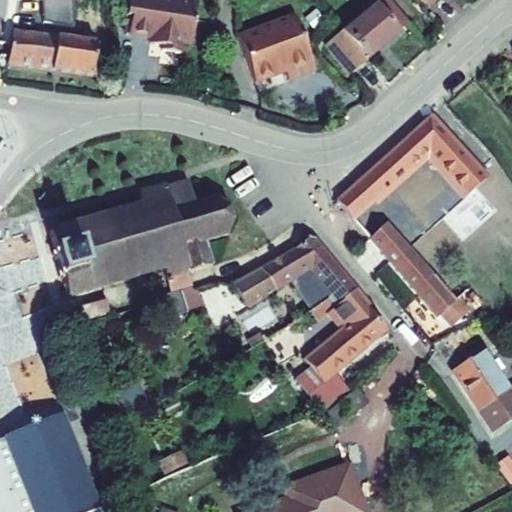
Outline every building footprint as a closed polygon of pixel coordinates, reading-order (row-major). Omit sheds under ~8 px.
[(99,36),(15,27),(11,56),(104,67),(107,22),(105,0),(95,0),(95,26),(100,27),(99,36)] [(129,0),(128,13),(133,13),(130,31),(165,35),(164,46),(182,48),(184,37),(194,39),(198,0),(129,0)] [(366,8),(351,23),(381,53),(414,20),(395,0),(383,0),(371,13),(366,8)] [(310,68),(290,14),(234,35),(251,80),(281,69),(284,78),(310,68)] [(350,21),(330,39),(362,71),(381,53),(351,23),(350,21)] [(343,198),(358,215),(434,147),(468,184),(487,166),(438,112),(343,198)] [(147,199),(55,226),(71,286),(167,260),(171,273),(176,289),(201,282),(196,265),(215,260),(207,232),(227,228),(235,212),(234,207),(232,202),(218,195),(197,200),(192,180),(169,186),(169,184),(144,190),(147,199)] [(464,297),(393,219),(376,234),(446,313),(464,297)] [(290,254),(241,278),(250,299),(306,267),(347,314),(365,299),(351,283),(314,240),(308,241),(290,254)] [(151,297),(176,289),(171,273),(146,281),(151,297)] [(87,309),(111,303),(109,293),(85,299),(87,309)] [(340,320),(348,330),(373,309),(365,299),(347,314),(340,320)] [(348,330),(333,341),(352,365),(392,332),(373,309),(348,330)] [(333,341),(309,361),(317,370),(327,384),(339,375),(352,365),(333,341)] [(511,384),(488,346),(460,364),(499,425),(511,417),(511,384)] [(357,399),(339,375),(327,384),(317,370),(301,382),(329,420),(357,399)] [(361,399),(328,424),(338,437),(371,412),(361,399)] [(0,440),(0,511),(105,511),(70,415),(0,440)] [(295,500),(263,511),(359,511),(366,510),(348,465),(291,488),(295,500)]
